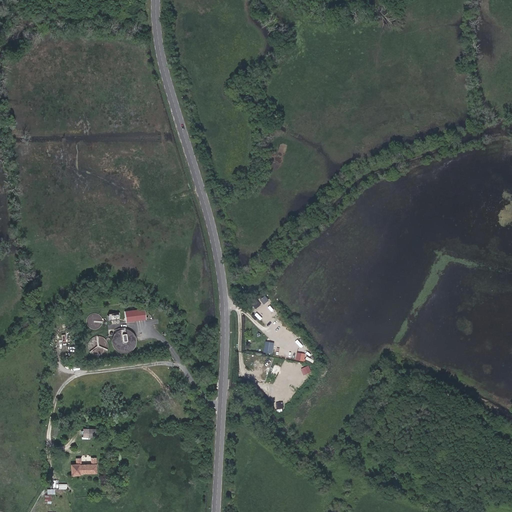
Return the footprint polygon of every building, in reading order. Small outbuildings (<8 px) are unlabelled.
[(144,308),(124,311),(126,322),(145,319),(144,308)] [(135,342),(127,339),(130,333),(118,328),(111,346),(131,353),(135,342)] [(272,353),(273,345),(266,344),(264,351),(272,353)] [(306,361),(307,353),(297,352),(297,360),(306,361)] [(277,376),(281,368),(274,365),(270,373),(277,376)] [(302,368),(305,375),(313,372),(310,365),(302,368)] [(84,427),(83,436),(95,437),(95,427),(84,427)] [(74,464),(68,464),(69,476),(96,474),(95,458),(89,458),(90,464),(80,464),(80,458),(74,458),(74,464)]
